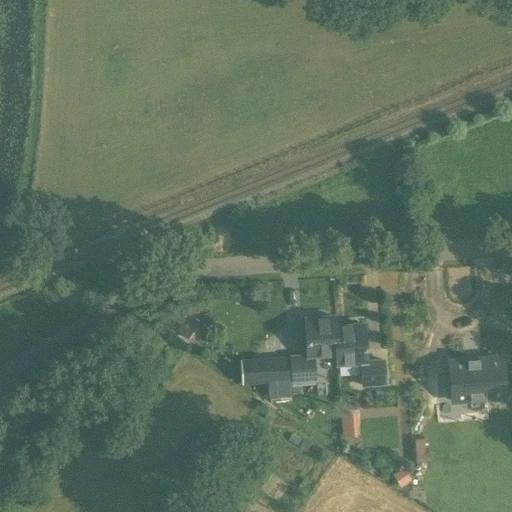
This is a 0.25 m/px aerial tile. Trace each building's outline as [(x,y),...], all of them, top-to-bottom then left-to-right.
[(315,381),(314,357),(336,355),(334,328),(333,318),(305,320),(307,355),(289,356),(291,382),(315,381)] [(363,326),(334,328),(336,355),(337,365),(359,363),(360,388),(385,386),(384,360),(365,360),(363,326)] [(501,358),(449,362),(452,401),(504,397),(501,358)] [(268,381),(267,359),(241,361),(242,382),(268,381)] [(342,414),(343,436),(357,435),(356,414),(342,414)] [(429,459),(427,437),(419,438),(421,460),(429,459)]
